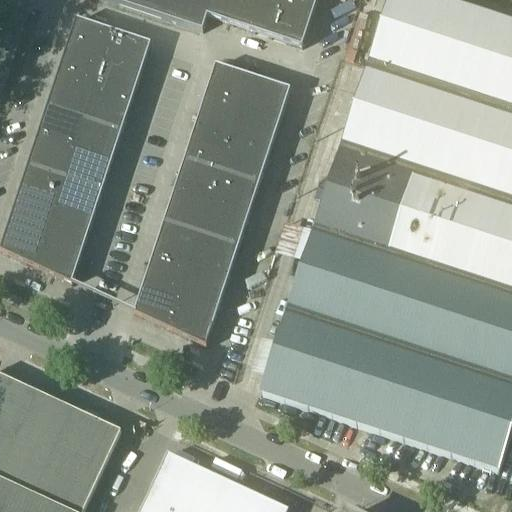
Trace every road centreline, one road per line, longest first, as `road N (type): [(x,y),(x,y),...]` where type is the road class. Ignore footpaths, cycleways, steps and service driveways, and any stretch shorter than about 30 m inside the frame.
road 1 (unclassified): [(395,511),(0,327)]
road 2 (unknown): [(192,38),(98,314)]
road 3 (unknown): [(192,38),(327,85)]
road 4 (unknown): [(77,0),(192,38)]
